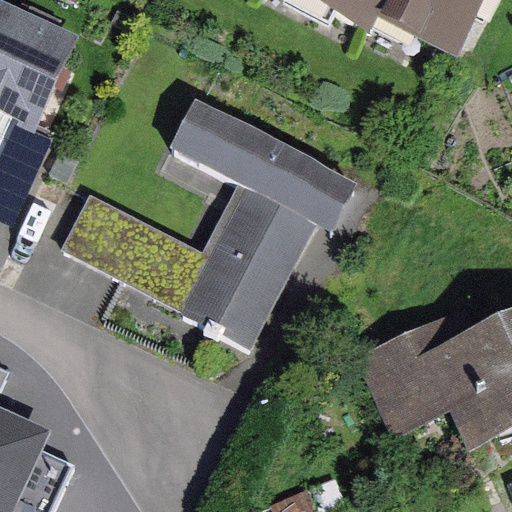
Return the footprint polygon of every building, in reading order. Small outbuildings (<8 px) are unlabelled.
[(497,0),(286,0),(368,41),(376,25),(463,68),(497,0)] [(80,49),(0,13),(0,125),(40,142),(80,49)] [(359,194),(200,121),(178,168),(243,198),(215,260),(92,204),(64,267),(264,359),(321,237),(336,244),(359,194)] [(0,270),(4,273),(20,241),(0,230),(0,270)] [(463,323),(375,360),(409,439),(444,425),(463,470),(511,449),(511,327),(472,344),(463,323)] [(0,399),(10,378),(0,373),(0,399)] [(0,417),(0,511),(56,511),(75,474),(45,460),(53,442),(0,417)]
